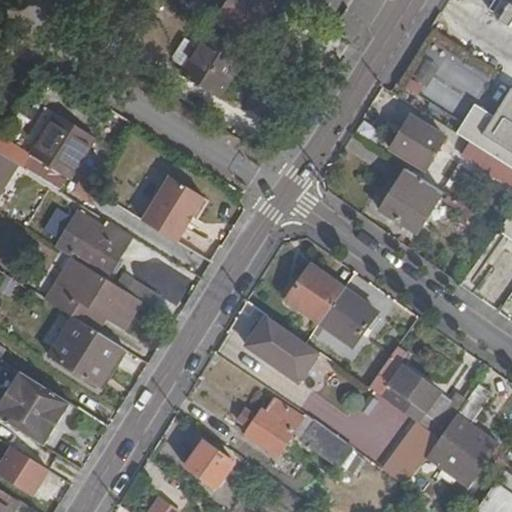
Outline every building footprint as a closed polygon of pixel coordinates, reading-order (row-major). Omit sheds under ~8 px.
[(82,0),(76,11),(102,26),(118,0),(82,0)] [(250,42),(272,8),(258,0),(232,0),(218,22),(250,42)] [(509,40),(511,34),(511,11),(500,4),(493,15),(488,23),(499,30),(498,33),(509,40)] [(247,53),(210,30),(182,75),(218,98),(247,53)] [(511,95),(503,108),(484,96),(459,132),(511,166),(511,95)] [(0,154),(4,157),(59,191),(68,177),(70,178),(95,138),(56,115),(31,155),(0,135),(0,154)] [(425,171),(445,137),(412,116),(391,151),(425,171)] [(417,233),(441,194),(405,173),(382,211),(417,233)] [(204,201),(170,179),(142,223),(177,245),(204,201)] [(511,214),(502,228),(501,230),(508,234),(511,228),(511,214)] [(108,274),(124,248),(113,242),(116,237),(93,222),(73,253),(108,274)] [(476,262),(484,251),(475,245),(468,255),(476,262)] [(118,288),(72,259),(46,301),(75,319),(92,330),(101,316),(124,330),(141,303),(131,296),(118,288)] [(288,302),(320,324),(344,289),(312,267),(288,302)] [(0,301),(11,284),(0,277),(0,301)] [(125,277),(118,288),(131,296),(138,285),(125,277)] [(161,299),(138,285),(131,296),(141,303),(154,310),(161,299)] [(344,289),(320,324),(353,347),(377,312),(344,289)] [(306,344),(269,317),(248,347),(288,375),(308,345),(306,344)] [(100,388),(124,350),(92,330),(75,319),(51,357),(100,388)] [(403,356),(396,351),(370,388),(440,438),(456,417),(461,410),(467,401),(456,393),(449,402),(396,366),(403,356)] [(0,360),(14,370),(18,363),(3,354),(0,360)] [(353,376),(333,363),(316,388),(336,402),(353,376)] [(0,406),(0,419),(45,447),(71,405),(20,373),(0,406)] [(494,393),(480,383),(467,401),(461,410),(475,419),(494,393)] [(292,436),(305,416),(277,396),(267,411),(262,408),(257,417),(249,428),(244,436),(277,457),(292,436)] [(249,428),(257,417),(246,409),(238,421),(249,428)] [(292,436),(301,442),(314,422),(305,416),(292,436)] [(470,427),(456,417),(440,438),(427,457),(438,464),(448,452),(457,458),(453,463),(460,468),(464,463),(477,471),(496,445),(470,427)] [(65,460),(45,447),(0,419),(0,489),(26,506),(33,510),(65,460)] [(355,451),(314,422),(301,442),(342,470),(355,451)] [(217,487),(233,464),(203,443),(186,466),(217,487)] [(452,479),(460,468),(453,463),(457,458),(448,452),(438,464),(427,457),(425,459),(452,479)] [(511,511),(511,494),(499,485),(478,511),(511,511)] [(0,489),(0,504),(11,511),(12,511),(21,511),(26,506),(0,489)] [(224,511),(231,500),(215,489),(208,500),(224,511)] [(152,511),(174,511),(159,501),(152,511)]
